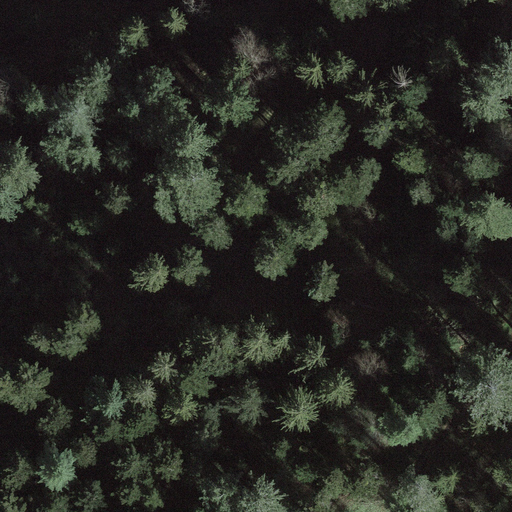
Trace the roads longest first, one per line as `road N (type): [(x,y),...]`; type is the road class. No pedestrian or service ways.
road 1 (track): [(332,0),(180,240),(124,287),(0,359)]
road 2 (track): [(389,511),(511,339)]
